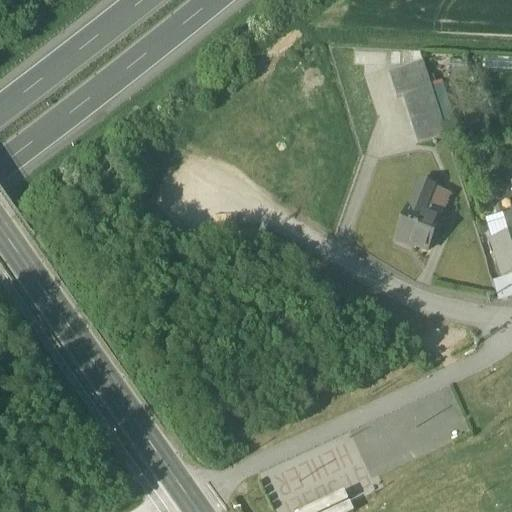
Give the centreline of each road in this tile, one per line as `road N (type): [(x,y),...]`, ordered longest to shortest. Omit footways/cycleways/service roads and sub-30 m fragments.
road 1 (secondary): [(198,511),(0,228)]
road 2 (unclassified): [(511,329),(482,359),(209,485)]
road 3 (residential): [(511,320),(475,320),(391,288),(208,182)]
road 4 (motorway): [(0,159),(204,0)]
road 5 (unknown): [(347,264),(384,118),(380,75)]
road 6 (motorway): [(136,0),(0,104)]
